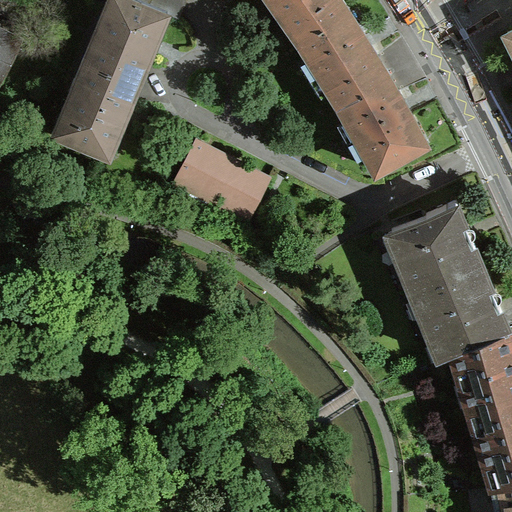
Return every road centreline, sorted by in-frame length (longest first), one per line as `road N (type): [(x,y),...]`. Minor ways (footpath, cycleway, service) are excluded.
road 1 (residential): [(497,146),(379,200),(232,129)]
road 2 (residential): [(232,129),(182,104),(178,79),(202,56),(228,63),(234,75)]
road 3 (tertiary): [(438,38),(497,146)]
